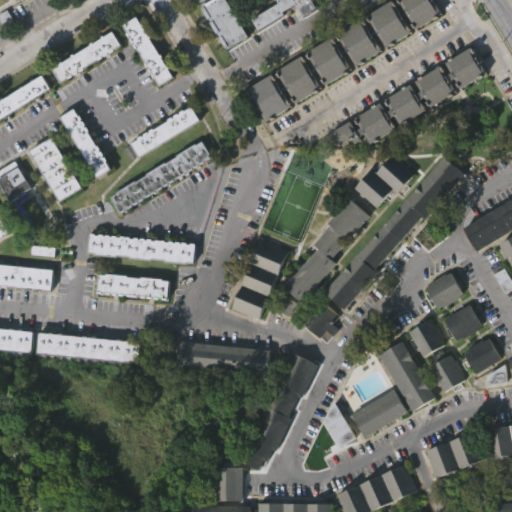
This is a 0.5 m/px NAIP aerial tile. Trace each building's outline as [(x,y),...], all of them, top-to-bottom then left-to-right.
[(0,0),(0,11),(6,9),(17,30),(43,16),(35,0),(33,0),(23,5),(20,0),(0,0)] [(63,0),(64,1),(50,9),(57,22),(75,12),(73,10),(91,0),(63,0)] [(208,0),(228,0),(249,35),(227,48),(220,35),(223,34),(222,33),(220,34),(219,32),(217,32),(211,21),(214,19),(213,18),(211,19),(210,17),(209,18),(202,6),(205,5),(204,3),(208,0)] [(435,0),(443,12),(417,28),(408,12),(404,15),(413,29),(387,45),(378,29),(373,32),(383,48),(357,64),(348,48),(343,51),(353,66),(327,82),(317,67),(313,69),(323,85),(297,101),(287,85),(283,88),(292,103),(266,119),(246,87),(272,71),(273,74),(274,73),(281,84),(285,82),(278,71),(279,70),(278,67),(302,52),(304,55),(305,55),(311,64),(314,62),(308,52),(310,51),(308,49),(332,34),(333,37),(335,36),(342,47),(341,45),(344,44),(345,46),(346,45),(337,31),(362,15),(364,17),(372,29),(373,28),(372,26),(375,25),(367,12),(387,0),(395,0),(402,11),(404,9),(403,8),(405,6),(401,0),(435,0)] [(255,0),(274,34),(248,49),(254,61),(282,46),(280,41),(292,34),(299,47),(312,40),(290,0),(255,0)] [(314,0),(318,6),(305,15),(299,6),(297,7),(295,4),(284,10),(286,12),(260,28),(253,17),(280,1),(279,0),(314,0)] [(350,0),(320,0),(326,12),(350,0)] [(435,48),(421,13),(394,24),(409,59),(435,48)] [(176,78),(161,87),(123,25),(138,15),(176,78)] [(245,68),(219,23),(197,36),(223,81),(245,68)] [(124,46),(62,83),(53,68),(114,30),(124,46)] [(382,78),(407,64),(388,31),(363,45),(382,78)] [(0,56),(9,52),(4,40),(0,42),(0,56)] [(472,44),(478,54),(480,53),(483,59),(481,60),(488,71),(462,86),(457,76),(451,79),(458,89),(432,105),(426,95),(422,97),(428,107),(402,123),(396,113),(392,116),(398,126),(372,142),(366,132),(361,134),(363,138),(357,141),(354,136),(346,141),(344,138),(337,142),(335,138),(331,140),(327,133),(352,118),(358,128),(361,126),(355,115),(382,100),(388,109),(392,107),(386,97),(412,81),(418,91),(422,89),(416,78),(442,63),(448,72),(452,70),(446,59),(472,44)] [(121,53),(152,117),(168,110),(137,46),(121,53)] [(352,97),(376,83),(357,50),(333,64),(352,97)] [(56,112),(119,77),(110,62),(48,97),(56,112)] [(291,133),(320,118),(319,116),(346,102),(327,69),(300,83),(301,85),(273,100),(291,133)] [(0,122),(0,99),(44,73),(53,90),(0,122)] [(413,123),(405,113),(384,130),(384,143),(376,131),(351,150),(356,156),(357,165),(346,150),(326,165),(334,177),(340,173),(352,172),(361,165),(369,177),(420,139),(419,126),(428,138),(449,123),(448,111),(451,110),(458,120),(481,103),(481,99),(464,77),(441,94),(444,98),(445,112),(434,96),(411,113),(417,120),(413,123)] [(177,134),(141,156),(132,140),(192,104),(201,119),(177,134)] [(115,168),(99,177),(61,115),(76,105),(115,168)] [(287,136),(267,105),(242,121),(263,152),(287,136)] [(0,148),(49,122),(41,107),(0,129),(0,148)] [(86,190),(63,204),(31,151),(53,137),(86,190)] [(196,152),(187,137),(127,172),(135,188),(196,152)] [(58,146),(92,209),(108,201),(73,138),(58,146)] [(202,138),(213,156),(188,171),(189,173),(177,180),(176,179),(158,190),(159,191),(147,199),(146,197),(128,208),(129,210),(122,214),(122,212),(111,195),(116,191),(115,190),(135,178),(136,179),(145,173),(145,172),(166,159),(167,160),(176,155),(175,154),(202,138)] [(389,153),(412,173),(395,192),(390,188),(375,206),(352,187),(369,167),(374,171),(389,153)] [(460,174),(420,218),(418,216),(371,270),(374,272),(341,309),(321,291),(441,155),(461,173),(460,174)] [(15,200),(0,176),(0,171),(19,160),(36,188),(15,200)] [(27,181),(57,232),(79,218),(49,167),(27,181)] [(106,223),(115,240),(209,191),(201,173),(106,223)] [(367,199),(350,219),(372,238),(388,219),(393,224),(410,204),(388,185),(372,203),(367,199)] [(340,339),(458,202),(439,186),(321,323),(340,339)] [(0,197),(0,220),(4,230),(27,219),(14,192),(0,197)] [(511,227),(478,248),(463,225),(511,195),(511,227)] [(332,264),(298,302),(281,287),(314,249),(310,245),(327,226),(324,223),(346,199),(367,217),(328,260),(332,264)] [(0,208),(16,234),(0,243),(0,208)] [(280,317),(298,333),(332,294),(327,290),(365,246),(346,229),(307,274),(313,279),(280,317)] [(103,231),(103,232),(110,233),(112,234),(112,232),(117,233),(131,235),(139,236),(141,237),(141,235),(156,237),(156,236),(165,237),(165,239),(169,239),(169,237),(174,238),(174,239),(176,240),(176,238),(197,240),(195,260),(188,260),(117,254),(94,252),(95,251),(89,250),(91,230),(103,231)] [(511,261),(500,241),(511,234),(511,261)] [(259,239),(285,250),(256,320),(230,309),(259,239)] [(60,246),(59,259),(34,257),(35,244),(60,246)] [(0,261),(54,267),(52,290),(0,284),(0,261)] [(511,265),(496,275),(511,302),(511,265)] [(106,271),(129,273),(129,274),(164,276),(164,278),(171,278),(169,298),(168,298),(168,300),(160,299),(160,298),(140,296),(140,298),(126,296),(126,294),(105,292),(105,294),(97,294),(99,270),(106,271)] [(231,341),(258,350),(281,279),(253,270),(231,341)] [(452,271),(464,292),(459,295),(460,297),(444,306),(444,305),(439,307),(427,286),(432,283),(431,281),(446,272),(447,274),(452,271)] [(0,294),(0,316),(48,321),(50,298),(0,294)] [(337,330),(332,336),(325,330),(318,339),(302,324),(322,302),(337,316),(330,323),(337,330)] [(434,340),(460,325),(446,302),(421,316),(434,340)] [(467,335),(459,340),(446,319),(471,304),(484,325),(467,335)] [(166,308),(95,305),(94,325),(165,329),(166,308)] [(429,318),(433,323),(435,322),(443,335),(441,337),(445,343),(424,355),(409,329),(429,318)] [(0,325),(34,329),(32,352),(0,348),(0,325)] [(142,339),(140,360),(36,350),(38,329),(142,339)] [(321,361),(325,364),(337,347),(319,333),(301,357),(315,369),(321,361)] [(440,349),(453,372),(478,357),(465,335),(440,349)] [(491,336),(504,356),(477,373),(464,353),(473,347),(472,345),(483,339),(484,340),(491,336)] [(273,347),(271,371),(179,361),(181,337),(273,347)] [(435,396),(414,408),(411,404),(408,406),(410,409),(366,434),(353,412),(396,387),(395,385),(399,383),(380,351),(402,339),(435,396)] [(440,376),(428,350),(405,361),(417,387),(440,376)] [(318,361),(304,392),(300,390),(290,411),(293,413),(277,445),(275,443),(269,456),(265,454),(260,465),(240,455),(246,441),(250,442),(281,377),(283,377),(295,351),(318,361)] [(450,352),(453,357),(455,356),(464,371),(462,372),(465,377),(450,386),(449,385),(444,388),(429,364),(450,352)] [(31,361),(0,358),(0,381),(28,384),(31,361)] [(34,386),(134,392),(135,370),(35,364),(34,386)] [(460,380),(470,403),(497,391),(486,368),(460,380)] [(266,380),(176,371),(174,396),(264,404),(266,380)] [(407,441),(430,429),(399,371),(376,384),(407,441)] [(309,393),(286,383),(240,494),(263,503),(309,393)] [(462,410),(448,385),(425,397),(439,422),(462,410)] [(340,445),(337,447),(321,420),(330,402),(351,438),(340,445)] [(359,466),(403,445),(392,421),(347,442),(359,466)] [(511,454),(487,459),(482,429),(511,424),(511,454)] [(433,478),(421,450),(468,431),(479,459),(433,478)] [(351,468),(334,437),(319,445),(336,477),(351,468)] [(511,454),(483,458),(486,487),(511,483),(511,454)] [(420,486),(362,511),(349,511),(340,490),(408,459),(420,486)] [(421,480),(431,508),(475,492),(465,464),(421,480)] [(243,500),(217,500),(218,466),(243,466),(243,500)] [(360,511),(408,511),(402,495),(360,511)] [(211,511),(238,511),(238,499),(212,498),(211,511)] [(334,511),(259,511),(259,502),(334,503),(334,511)] [(511,511),(495,511),(496,502),(511,502),(511,511)]
